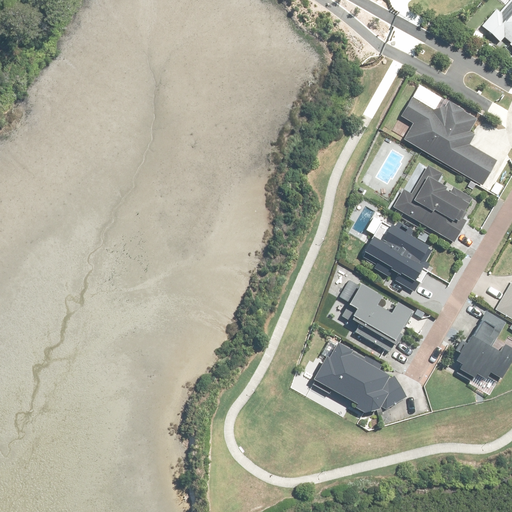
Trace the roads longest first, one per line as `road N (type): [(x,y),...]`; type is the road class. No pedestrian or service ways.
road 1 (residential): [(511,200),(410,370)]
road 2 (residential): [(456,86),(383,48),(322,0)]
road 3 (residential): [(358,0),(470,62)]
